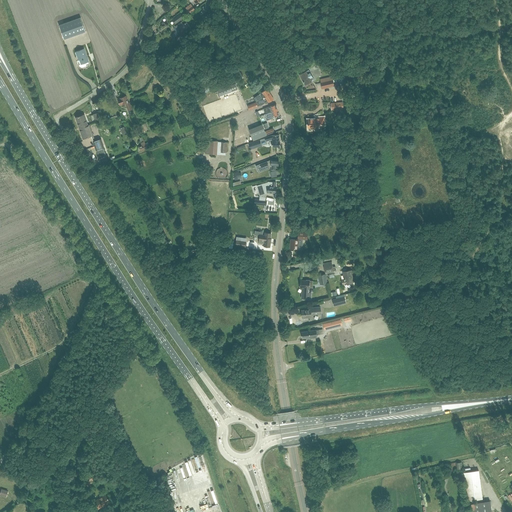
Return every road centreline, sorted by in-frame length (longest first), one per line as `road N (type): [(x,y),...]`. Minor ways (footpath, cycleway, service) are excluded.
road 1 (unclassified): [(304,511),(274,318),(288,121),(278,91),(219,0)]
road 2 (primary): [(0,82),(202,395)]
road 3 (primary): [(215,391),(14,81)]
road 4 (unclassified): [(168,390),(86,249),(15,149),(0,144)]
road 5 (primary): [(511,400),(285,424)]
road 6 (track): [(282,99),(92,170),(75,153)]
road 7 (track): [(0,460),(87,310),(96,284),(92,259)]
road 8 (primary): [(289,437),(511,400)]
road 9 (unclassified): [(75,153),(56,117),(119,77),(151,0)]
road 10 (unknown): [(315,511),(318,491),(477,453)]
